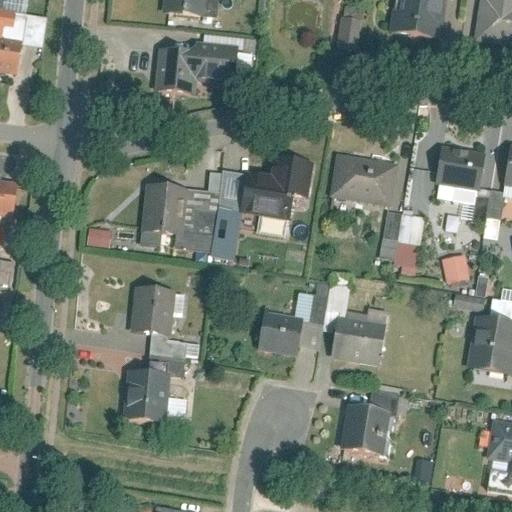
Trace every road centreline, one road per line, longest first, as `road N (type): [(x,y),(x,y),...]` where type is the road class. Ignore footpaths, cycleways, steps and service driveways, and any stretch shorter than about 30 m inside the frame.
road 1 (residential): [(66,150),(127,147),(299,106),(467,86),(511,92)]
road 2 (residential): [(27,474),(66,150)]
road 3 (residential): [(66,150),(78,0)]
road 4 (residential): [(288,410),(246,448),(239,511)]
